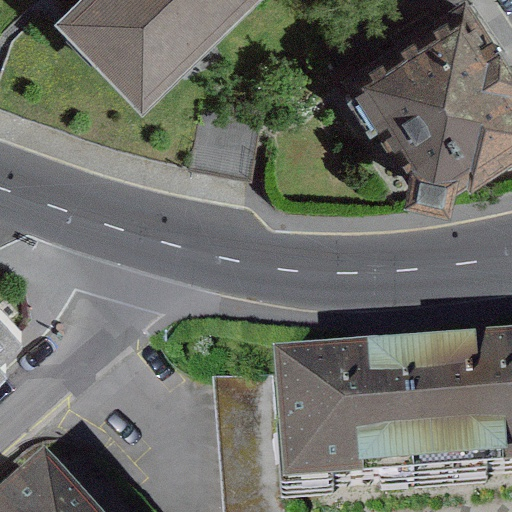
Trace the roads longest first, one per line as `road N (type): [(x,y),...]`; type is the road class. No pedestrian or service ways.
road 1 (tertiary): [(165,247),(238,264),(385,277),(511,261)]
road 2 (residential): [(165,247),(120,313),(0,430)]
road 3 (tertiary): [(0,189),(165,247)]
